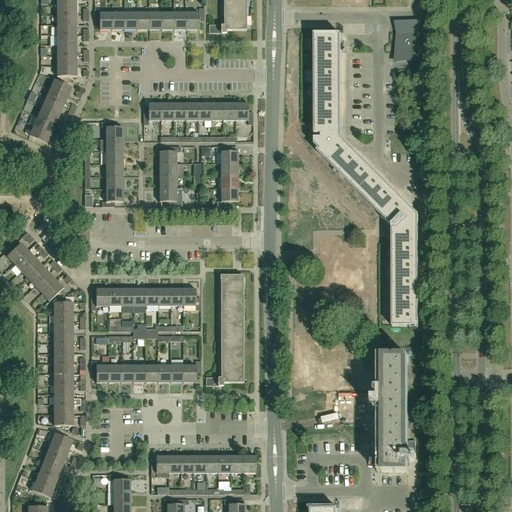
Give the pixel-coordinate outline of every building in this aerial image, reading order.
[(227,31),(247,31),(246,0),(223,0),(224,27),(209,27),(209,35),(227,35),(227,31)] [(57,17),(77,16),(77,6),(57,6),(57,17)] [(95,10),(95,23),(100,23),(100,32),(112,32),(112,14),(100,14),(100,10),(95,10)] [(187,14),(187,32),(200,32),(200,23),(204,23),(204,10),(199,10),(199,14),(187,14)] [(112,14),(112,32),(125,32),(125,14),(112,14)] [(125,14),(125,32),(137,32),(137,14),(125,14)] [(137,14),(137,32),(150,32),(150,14),(137,14)] [(150,14),(150,32),(162,32),(162,14),(150,14)] [(162,14),(162,32),(175,32),(175,14),(162,14)] [(175,14),(175,32),(187,32),(187,14),(175,14)] [(57,27),(77,27),(77,16),(57,17),(57,27)] [(409,26),(409,23),(405,23),(405,27),(397,25),(399,33),(397,33),(397,34),(398,34),(396,61),(395,61),(395,62),(406,60),(409,60),(420,62),(420,61),(419,61),(417,34),(417,33),(415,33),(417,24),(409,26)] [(57,37),(77,37),(77,27),(57,27),(57,37)] [(392,227),(392,235),(392,327),(416,327),(416,223),(419,223),(419,216),(414,212),(409,216),(407,214),(410,211),(339,140),(339,139),(335,139),(335,135),(339,135),(338,35),(314,35),(315,136),(322,136),(322,139),(315,139),(315,146),(319,150),(317,152),(392,227)] [(57,47),(77,47),(77,37),(57,37),(57,47)] [(57,58),(77,57),(77,47),(57,47),(57,58)] [(57,68),(77,68),(77,57),(57,58),(57,68)] [(77,68),(57,68),(57,78),(77,78),(77,68)] [(68,98),(73,89),(54,81),(50,90),(68,98)] [(68,98),(50,90),(46,100),(64,108),(68,98)] [(64,108),(46,100),(42,109),(60,117),(64,108)] [(161,122),(161,105),(149,105),(149,108),(144,108),(144,126),(149,126),(149,122),(161,122)] [(174,122),(174,105),(161,105),(161,122),(174,122)] [(186,122),(186,105),(174,105),(174,122),(186,122)] [(199,122),(199,105),(186,105),(186,122),(199,122)] [(211,122),(211,105),(199,105),(199,122),(211,122)] [(223,122),(223,105),(211,105),(211,122),(223,122)] [(236,122),(236,105),(223,105),(223,122),(236,122)] [(253,126),(253,113),(248,113),(248,105),(236,105),(236,122),(248,122),(248,126),(253,126)] [(60,117),(42,109),(38,118),(56,127),(60,117)] [(56,127),(38,118),(33,128),(52,136),(56,127)] [(106,141),(123,141),(123,128),(114,129),(114,123),(102,124),(102,129),(106,129),(106,141)] [(52,136),(33,128),(29,137),(47,145),(52,136)] [(106,154),(123,153),(123,141),(106,141),(106,154)] [(159,166),(177,166),(177,153),(181,153),(181,148),(168,148),(168,153),(159,153),(159,166)] [(238,165),(238,156),(238,153),(229,153),(229,148),(217,148),(217,153),(221,153),(221,165),(238,165)] [(106,166),(123,166),(123,153),(106,154),(106,166)] [(238,178),(238,165),(221,165),(221,178),(238,178)] [(106,178),(123,178),(123,166),(106,166),(106,178)] [(160,178),(177,178),(177,166),(159,166),(160,178)] [(106,191),(123,191),(123,178),(106,178),(106,191)] [(181,190),(177,190),(177,178),(160,178),(160,191),(181,191),(181,190)] [(238,191),(238,178),(221,178),(221,191),(238,191)] [(102,208),(115,208),(115,203),(124,203),(123,191),(106,191),(107,203),(102,203),(102,208)] [(181,191),(160,191),(160,203),(161,203),(161,208),(181,208),(181,191)] [(238,203),(238,191),(221,191),(221,203),(217,203),(217,208),(229,208),(229,203),(238,203)] [(34,241),(30,236),(26,240),(31,244),(34,241)] [(7,258),(14,266),(28,252),(21,245),(7,258)] [(44,251),(40,255),(45,259),(48,255),(44,251)] [(28,252),(14,266),(21,273),(35,260),(28,252)] [(21,273),(28,281),(42,267),(35,260),(21,273)] [(42,267),(28,281),(35,288),(49,274),(42,267)] [(35,288),(42,295),(56,282),(49,274),(35,288)] [(68,285),(71,282),(72,281),(68,276),(64,280),(68,285)] [(223,384),(243,384),(243,276),(220,277),(221,379),(206,379),(206,387),(223,387),(223,384)] [(56,282),(42,295),(49,303),(63,289),(56,282)] [(92,299),(92,312),(97,312),(97,308),(109,308),(109,290),(96,290),(96,299),(92,299)] [(109,290),(109,308),(121,308),(121,290),(109,290)] [(121,290),(121,308),(134,307),(134,290),(121,290)] [(134,290),(134,307),(146,307),(146,290),(134,290)] [(146,290),(146,307),(159,307),(159,290),(146,290)] [(159,290),(159,307),(171,307),(171,290),(159,290)] [(171,290),(171,307),(184,307),(184,290),(171,290)] [(184,290),(184,307),(196,307),(196,311),(201,311),(201,299),(196,299),(196,290),(184,290)] [(54,314),(73,314),(73,304),(54,304),(54,314)] [(54,324),(73,324),(73,314),(54,314),(54,324)] [(109,333),(121,333),(121,328),(120,328),(120,320),(109,320),(109,328),(109,333)] [(54,335),(73,335),(73,324),(54,324),(54,335)] [(54,345),(73,345),(73,335),(54,335),(54,345)] [(54,355),(73,355),(73,345),(54,345),(54,355)] [(54,365),(73,365),(73,355),(54,355),(54,365)] [(381,356),(381,449),(381,473),(404,473),(404,462),(416,462),(416,442),(409,442),(409,449),(405,449),(405,356),(381,356)] [(184,367),(184,384),(196,384),(196,375),(201,375),(201,362),(196,362),(196,367),(184,367)] [(109,384),(109,367),(97,367),(97,363),(92,363),(92,376),(96,376),(96,384),(109,384)] [(54,376),(73,376),(73,365),(54,365),(54,376)] [(121,384),(121,367),(109,367),(109,384),(121,384)] [(134,384),(134,367),(121,367),(121,384),(134,384)] [(146,384),(146,367),(134,367),(134,384),(146,384)] [(159,384),(159,367),(146,367),(146,384),(159,384)] [(171,384),(171,367),(159,367),(159,384),(171,384)] [(184,384),(184,367),(171,367),(171,384),(184,384)] [(54,386),(73,386),(73,376),(54,376),(54,386)] [(54,396),(74,396),(73,386),(54,386),(54,396)] [(74,396),(54,396),(54,406),(74,406),(74,407),(80,407),(80,406),(86,406),(86,400),(81,400),(74,400),(74,396)] [(54,417),(74,417),(74,407),(74,406),(54,406),(54,417)] [(74,417),(54,417),(54,427),(74,427),(74,417)] [(51,444),(70,451),(74,442),(55,434),(51,444)] [(47,453),(66,461),(70,451),(51,444),(47,453)] [(43,463),(62,470),(66,461),(47,453),(43,463)] [(169,475),(169,457),(156,457),(156,467),(151,467),(151,479),(169,479),(169,475)] [(181,475),(181,457),(169,457),(169,475),(181,475)] [(194,475),(194,457),(181,457),(181,475),(194,475)] [(206,475),(206,457),(194,457),(194,475),(206,475)] [(218,475),(218,457),(206,457),(206,475),(218,475)] [(231,475),(231,457),(218,457),(218,475),(231,475)] [(243,475),(243,457),(231,457),(231,475),(243,475)] [(261,478),(261,466),(256,466),(256,457),(243,457),(243,475),(256,475),(256,478),(261,478)] [(40,473),(58,480),(62,470),(43,463),(40,473)] [(36,482),(55,490),(58,480),(40,473),(36,482)] [(114,494),(131,493),(131,481),(122,481),(122,476),(109,476),(109,481),(114,481),(114,494)] [(55,490),(36,482),(32,492),(51,499),(55,490)] [(114,506),(131,506),(131,493),(114,494),(114,506)] [(60,508),(64,498),(59,496),(54,507),(60,508)] [(228,511),(245,511),(246,505),(244,505),(244,500),(224,501),(224,506),(228,505),(228,511)] [(167,511),(184,511),(184,506),(188,506),(188,501),(176,501),(176,505),(167,506),(167,511)]
